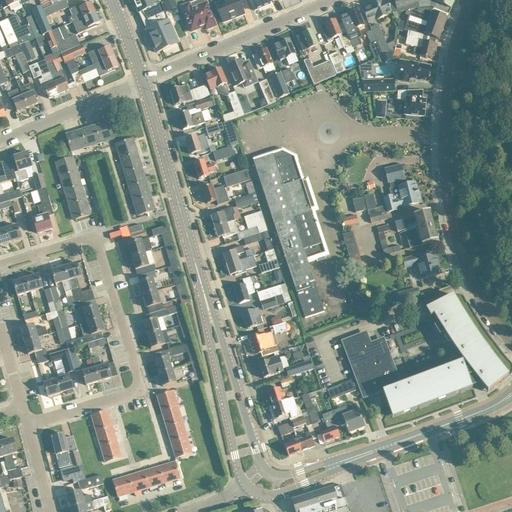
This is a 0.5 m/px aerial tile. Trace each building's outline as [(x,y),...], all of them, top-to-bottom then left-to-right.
[(4,0),(6,2),(8,7),(12,6),(15,13),(23,9),(20,2),(18,0),(4,0)] [(42,7),(41,7),(43,10),(53,5),(50,0),(38,0),(39,0),(42,7)] [(53,5),(43,10),(49,25),(52,24),(49,17),(69,8),(66,0),(53,6),(53,5)] [(165,13),(159,0),(131,0),(132,1),(133,1),(143,22),(165,13)] [(167,12),(177,8),(173,0),(168,0),(163,2),(167,12)] [(228,0),(216,5),(223,24),(244,15),(238,0),(228,0)] [(250,0),(255,11),(270,5),(268,1),(270,0),(250,0)] [(406,11),(406,12),(415,11),(417,5),(431,0),(391,0),(387,2),(382,4),(381,1),(380,2),(379,1),(376,2),(376,3),(371,5),(372,6),(363,10),(368,22),(377,19),(378,20),(387,16),(387,15),(392,13),(406,11)] [(437,3),(451,10),(455,0),(431,0),(417,5),(415,11),(430,8),(434,9),(437,3)] [(73,23),(96,13),(91,3),(87,5),(86,3),(77,7),(70,10),(72,16),(68,18),(71,24),(73,23)] [(208,6),(207,4),(207,3),(192,10),(190,4),(182,8),(191,32),(205,27),(206,30),(216,26),(208,6)] [(35,39),(36,39),(52,32),(49,25),(43,10),(41,7),(32,11),(34,16),(27,19),(29,24),(35,39)] [(405,30),(409,32),(411,32),(424,35),(436,39),(439,40),(447,19),(449,15),(434,9),(430,8),(415,11),(406,12),(405,15),(409,16),(405,30)] [(340,19),(342,24),(350,41),(360,37),(357,29),(364,26),(358,11),(348,15),(349,16),(340,19)] [(100,23),(96,13),(73,23),(78,34),(96,27),(96,25),(100,23)] [(165,13),(143,22),(150,38),(156,53),(171,47),(167,37),(174,34),(172,28),(170,25),(165,13)] [(16,16),(7,19),(17,43),(18,42),(19,45),(20,45),(29,41),(35,39),(29,24),(22,27),(16,16)] [(0,25),(9,46),(17,43),(7,19),(0,22),(0,25)] [(321,28),(327,41),(328,43),(334,41),(333,39),(338,37),(344,50),(352,47),(350,41),(342,24),(337,26),(335,21),(326,25),(326,26),(321,28)] [(372,30),(371,30),(382,56),(394,51),(395,51),(395,46),(396,44),(394,41),(387,45),(378,24),(370,28),(372,30)] [(59,29),(52,32),(62,54),(80,46),(76,35),(69,38),(65,26),(59,29)] [(382,56),(371,30),(366,33),(370,44),(369,44),(375,59),(382,56)] [(312,31),(297,37),(303,52),(319,45),(312,31)] [(52,32),(36,39),(39,45),(40,48),(49,44),(54,57),(56,62),(64,58),(62,54),(52,32)] [(408,33),(406,45),(415,47),(413,55),(421,57),(422,57),(432,59),(432,57),(433,57),(434,54),(433,53),(435,44),(436,39),(424,35),(411,32),(409,32),(408,33)] [(296,55),(293,49),(289,40),(274,47),(281,62),(296,55)] [(20,45),(19,45),(23,53),(32,49),(29,41),(20,45)] [(3,52),(3,54),(5,58),(6,58),(7,59),(15,56),(23,74),(30,71),(29,67),(23,53),(19,45),(3,52)] [(80,46),(62,54),(64,58),(65,61),(66,63),(85,55),(81,45),(80,46)] [(394,51),(393,57),(402,59),(403,54),(401,53),(402,47),(395,46),(395,51),(394,51)] [(88,54),(93,66),(114,57),(110,47),(105,49),(104,47),(88,54)] [(39,49),(31,52),(33,58),(42,55),(39,49)] [(257,54),(257,55),(253,57),(258,70),(273,65),(266,50),(257,54)] [(337,74),(346,71),(338,52),(329,56),(337,74)] [(119,67),(114,57),(93,66),(86,69),(88,74),(97,70),(100,77),(115,71),(115,69),(119,67)] [(336,76),(332,67),(330,61),(313,68),(309,59),(304,62),(308,71),(314,86),(336,76)] [(46,65),(44,60),(37,64),(29,67),(30,71),(34,80),(42,76),(43,79),(39,81),(45,96),(47,95),(49,99),(59,95),(46,65)] [(242,60),(228,66),(237,87),(243,84),(245,89),(258,83),(249,61),(243,64),(242,60)] [(52,62),(46,65),(59,95),(69,91),(69,90),(67,86),(69,86),(65,76),(63,70),(61,71),(56,73),(52,62)] [(400,78),(399,82),(409,84),(409,80),(427,83),(428,78),(430,76),(430,74),(429,72),(430,67),(401,62),(400,67),(398,68),(398,71),(399,73),(398,77),(400,78)] [(86,69),(72,75),(73,78),(75,83),(77,87),(85,84),(82,76),(88,74),(86,69)] [(235,93),(230,95),(226,85),(227,85),(221,69),(211,73),(211,74),(205,76),(211,90),(217,88),(217,89),(217,88),(219,94),(226,97),(228,96),(234,112),(222,116),(225,123),(245,115),(235,93)] [(294,81),(295,80),(290,69),(282,72),(287,84),(290,82),(294,81)] [(367,72),(359,72),(362,84),(364,84),(364,93),(394,92),(394,81),(365,82),(365,78),(367,78),(367,72)] [(289,95),(285,85),(280,73),(270,78),(279,99),(289,95)] [(36,100),(38,99),(31,83),(25,86),(24,87),(21,80),(17,82),(20,88),(19,88),(28,108),(38,104),(36,100)] [(268,105),(276,102),(267,80),(259,83),(268,105)] [(7,89),(16,86),(14,81),(5,84),(7,89)] [(188,85),(170,91),(175,106),(193,100),(190,91),(188,85)] [(206,86),(192,90),(196,100),(198,100),(209,96),(206,86)] [(19,88),(7,94),(14,109),(16,108),(18,113),(28,108),(19,88)] [(405,115),(424,117),(425,106),(424,106),(424,101),(425,101),(426,100),(422,100),(422,91),(398,92),(398,100),(406,101),(405,115)] [(245,115),(252,112),(246,95),(238,98),(245,115)] [(218,104),(216,97),(211,98),(211,99),(199,103),(194,104),(197,112),(215,106),(214,106),(218,104)] [(384,119),(386,103),(378,102),(376,118),(384,119)] [(188,112),(178,115),(183,131),(193,127),(205,123),(202,112),(189,116),(188,112)] [(109,122),(94,127),(100,144),(114,139),(109,122)] [(223,122),(211,126),(211,127),(206,129),(208,136),(220,132),(226,130),(223,122)] [(94,127),(81,131),(86,148),(100,144),(94,127)] [(71,152),(73,152),(86,148),(81,131),(66,135),(71,152)] [(191,155),(196,153),(197,156),(207,153),(205,149),(209,148),(205,134),(186,140),(191,155)] [(133,140),(116,145),(120,159),(138,154),(133,140)] [(235,155),(232,146),(213,152),(216,161),(232,157),(232,156),(235,155)] [(282,261),(286,260),(305,319),(324,312),(307,260),(325,254),(322,244),(323,244),(302,181),(305,180),(299,164),(296,165),(293,155),(285,151),(268,156),(267,154),(262,155),(263,158),(253,161),(285,256),(281,257),(282,261)] [(19,172),(15,173),(17,180),(17,183),(28,180),(25,169),(32,167),(28,154),(14,158),(19,172)] [(138,154),(120,159),(125,173),(142,168),(141,165),(138,154)] [(60,178),(77,172),(73,158),(56,163),(60,178)] [(11,160),(1,163),(4,173),(7,183),(17,180),(15,173),(11,160)] [(209,176),(208,173),(215,171),(213,165),(206,167),(204,161),(194,164),(199,180),(209,176)] [(392,197),(384,199),(388,212),(396,210),(396,208),(403,206),(403,207),(420,203),(415,184),(402,187),(401,180),(404,179),(401,166),(386,170),(389,183),(390,190),(399,188),(401,198),(394,200),(393,197),(392,197)] [(142,168),(125,173),(129,188),(146,182),(145,178),(142,168)] [(250,180),(247,170),(224,177),(227,188),(250,180)] [(65,192),(82,187),(77,172),(60,178),(65,192)] [(33,177),(38,191),(46,189),(42,175),(33,177)] [(373,181),(367,183),(367,184),(366,185),(367,190),(369,190),(369,191),(375,189),(373,181)] [(146,182),(129,188),(133,202),(151,197),(146,182)] [(249,196),(253,195),(252,194),(256,193),(252,182),(245,184),(249,196)] [(0,204),(11,202),(22,198),(20,192),(5,196),(1,184),(0,183),(0,204)] [(202,189),(207,204),(216,201),(218,206),(229,202),(224,187),(213,190),(212,186),(202,189)] [(69,206),(86,201),(82,187),(65,192),(69,206)] [(38,191),(31,193),(34,204),(41,202),(42,205),(38,207),(41,217),(34,219),(38,234),(52,230),(48,217),(54,216),(50,203),(46,189),(38,191)] [(249,196),(234,200),(237,208),(237,209),(238,209),(255,203),(253,195),(249,196)] [(383,207),(376,208),(373,195),(353,200),(355,213),(368,210),(371,224),(387,220),(385,212),(384,212),(383,207)] [(133,202),(138,216),(155,211),(154,209),(151,197),(133,202)] [(69,206),(73,220),(91,215),(86,201),(69,206)] [(0,210),(12,207),(11,202),(0,204),(0,210)] [(216,216),(211,217),(215,228),(235,221),(233,215),(235,214),(234,209),(233,208),(230,209),(225,211),(215,214),(216,216)] [(246,217),(244,217),(248,230),(257,227),(260,234),(268,232),(262,212),(261,212),(257,213),(246,217)] [(398,233),(405,231),(407,241),(409,249),(438,242),(430,212),(415,216),(415,218),(395,224),(398,233)] [(345,227),(358,224),(356,216),(343,219),(345,227)] [(235,221),(215,228),(218,238),(222,237),(223,239),(233,235),(236,234),(239,233),(237,227),(235,221)] [(18,225),(5,229),(9,243),(22,239),(18,225)] [(389,225),(377,228),(378,235),(390,231),(389,225)] [(154,237),(161,234),(165,247),(171,245),(165,227),(152,231),(154,237)] [(0,245),(9,243),(5,229),(0,230),(0,245)] [(353,231),(342,234),(344,240),(354,237),(353,231)] [(274,250),(268,232),(260,234),(243,239),(245,246),(264,240),(268,252),(274,250)] [(385,233),(378,235),(383,250),(385,256),(401,252),(400,246),(389,249),(387,244),(385,233)] [(354,237),(344,240),(346,245),(356,242),(354,237)] [(151,251),(152,251),(149,238),(128,245),(132,258),(151,251)] [(356,242),(346,245),(347,251),(357,247),(356,242)] [(171,245),(165,247),(169,260),(174,258),(171,245)] [(224,255),(227,265),(239,261),(237,255),(245,253),(243,246),(227,251),(228,253),(224,255)] [(357,247),(347,251),(349,256),(359,253),(357,247)] [(138,276),(156,270),(154,265),(155,264),(151,251),(132,258),(137,276),(138,276)] [(359,253),(349,256),(350,261),(360,258),(359,253)] [(415,256),(406,259),(403,260),(405,268),(417,265),(421,280),(442,274),(439,266),(436,255),(416,260),(415,256)] [(253,257),(239,261),(227,265),(230,276),(235,274),(235,276),(246,272),(246,271),(257,267),(253,257)] [(360,258),(350,261),(352,267),(362,264),(360,258)] [(280,269),(277,261),(259,266),(261,274),(280,269)] [(73,296),(74,296),(81,294),(76,279),(81,277),(77,264),(65,267),(73,296)] [(362,264),(352,267),(354,272),(364,269),(362,264)] [(171,267),(167,268),(169,274),(172,273),(173,273),(178,271),(176,265),(171,267)] [(67,298),(73,296),(65,267),(52,271),(56,285),(62,283),(67,298)] [(172,273),(176,285),(182,284),(178,271),(173,273),(172,273)] [(43,289),(39,275),(26,279),(30,293),(43,289)] [(345,275),(336,278),(339,287),(348,284),(345,275)] [(243,281),(244,285),(234,289),(240,304),(249,301),(247,294),(255,292),(250,278),(243,281)] [(30,293),(26,279),(13,283),(17,297),(30,293)] [(157,292),(157,291),(153,279),(139,283),(143,296),(157,292)] [(182,284),(176,285),(181,304),(187,303),(182,284)] [(275,297),(275,298),(288,294),(285,284),(257,293),(260,302),(275,297)] [(50,290),(57,311),(62,310),(56,288),(50,290)] [(398,293),(400,299),(400,302),(421,296),(418,288),(398,293)] [(288,291),(291,299),(297,298),(294,289),(288,291)] [(51,312),(48,313),(48,314),(57,311),(50,290),(45,292),(51,312)] [(360,290),(352,293),(356,308),(365,306),(360,290)] [(92,291),(81,294),(74,296),(77,306),(82,304),(95,300),(92,291)] [(157,292),(143,296),(147,308),(148,308),(150,315),(159,312),(165,310),(163,304),(161,304),(157,292)] [(291,300),(289,295),(289,296),(288,294),(275,298),(275,299),(260,303),(263,311),(277,306),(278,306),(285,304),(285,302),(291,300)] [(481,384),(488,393),(509,376),(494,356),(479,337),(466,316),(453,295),(426,311),(430,319),(434,317),(438,324),(434,327),(440,336),(444,334),(450,343),(454,349),(464,362),(400,386),(383,392),(391,415),(400,411),(401,415),(472,388),(481,384)] [(95,300),(82,304),(87,323),(88,323),(101,319),(97,306),(95,300)] [(293,303),(288,304),(289,309),(290,309),(292,317),(296,316),(294,308),(294,307),(293,303)] [(150,315),(145,316),(147,322),(152,321),(162,318),(169,316),(176,314),(180,326),(180,327),(186,325),(180,306),(174,307),(167,310),(165,310),(159,312),(150,315)] [(263,325),(258,309),(243,314),(248,330),(263,325)] [(62,310),(57,311),(63,331),(68,329),(64,316),(62,310)] [(23,315),(25,321),(38,317),(36,311),(23,315)] [(53,320),(57,333),(63,331),(57,311),(48,314),(46,315),(48,321),(53,320)] [(274,318),(271,320),(273,327),(282,324),(280,317),(276,317),(274,318)] [(147,322),(144,323),(147,336),(161,332),(166,331),(162,318),(152,321),(147,322)] [(105,332),(101,319),(88,323),(87,323),(80,325),(85,338),(72,342),(68,329),(63,331),(66,343),(69,350),(74,348),(88,344),(103,339),(101,333),(105,332)] [(20,329),(25,343),(38,338),(48,335),(45,327),(36,330),(34,325),(20,329)] [(190,337),(186,325),(180,327),(184,339),(190,337)] [(66,343),(63,331),(57,333),(61,345),(66,343)] [(161,332),(147,336),(151,349),(161,346),(165,345),(161,332)] [(262,335),(250,339),(251,341),(252,345),(253,345),(254,349),(253,349),(254,353),(255,353),(256,355),(262,353),(264,358),(281,353),(279,346),(276,347),(275,343),(272,334),(263,337),(262,335)] [(381,386),(383,392),(400,386),(383,340),(370,345),(366,334),(343,342),(362,393),(381,386)] [(38,338),(25,343),(28,355),(42,351),(38,338)] [(89,350),(108,344),(106,339),(87,345),(89,350)] [(186,345),(185,346),(187,352),(188,352),(192,365),(197,363),(191,344),(186,345)] [(74,348),(69,350),(75,372),(81,370),(77,358),(74,348)] [(158,361),(155,362),(159,374),(173,370),(169,358),(174,356),(172,349),(165,351),(156,354),(158,361)] [(69,350),(49,355),(51,361),(51,362),(62,359),(67,375),(75,372),(69,350)] [(301,352),(292,355),(294,362),(303,359),(301,352)] [(49,355),(46,356),(36,359),(38,365),(51,361),(49,355)] [(259,364),(264,379),(274,376),(274,375),(284,372),(279,356),(268,360),(268,361),(259,364)] [(112,378),(108,365),(102,367),(99,357),(93,359),(96,369),(99,382),(112,378)] [(311,360),(285,368),(288,378),(296,375),(314,369),(311,360)] [(192,365),(196,377),(201,375),(197,363),(192,365)] [(82,373),(86,386),(99,382),(96,369),(82,373)] [(176,383),(173,370),(159,374),(163,387),(176,383)] [(70,376),(57,380),(61,394),(66,392),(67,395),(73,393),(72,390),(74,390),(70,376)] [(280,382),(282,389),(295,384),(293,378),(280,382)] [(57,380),(44,384),(48,398),(61,394),(57,380)] [(352,380),(327,390),(329,394),(332,400),(356,391),(352,380)] [(295,398),(305,393),(302,388),(292,393),(295,398)] [(306,410),(308,416),(312,425),(321,422),(315,406),(313,407),(310,398),(328,391),(329,394),(327,390),(326,388),(301,396),(307,409),(306,410)] [(268,392),(272,406),(286,401),(284,394),(282,395),(280,389),(268,392)] [(174,392),(157,397),(162,413),(178,407),(174,392)] [(290,415),(286,402),(286,401),(272,406),(277,419),(290,415)] [(352,404),(335,411),(341,427),(346,425),(347,428),(346,428),(347,430),(348,429),(349,434),(365,428),(357,407),(354,408),(352,404)] [(178,407),(162,413),(166,428),(183,423),(179,411),(178,407)] [(290,416),(292,422),(308,416),(306,410),(290,416)] [(322,416),(328,430),(320,433),(324,443),(340,437),(336,428),(340,426),(340,427),(341,427),(335,411),(322,416)] [(108,412),(91,416),(96,432),(113,427),(108,412)] [(308,416),(292,422),(295,429),(306,425),(307,427),(312,425),(308,416)] [(183,423),(166,428),(171,443),(187,438),(184,426),(183,423)] [(281,437),(291,434),(295,432),(291,423),(278,428),(281,437)] [(113,427),(96,432),(100,447),(117,443),(113,427)] [(297,438),(302,452),(315,447),(310,433),(297,438)] [(77,452),(73,437),(65,439),(64,435),(52,438),(51,438),(52,440),(60,469),(72,466),(73,468),(81,465),(78,452),(77,452)] [(171,443),(176,459),(192,454),(188,440),(187,438),(171,443)] [(289,457),(302,452),(297,438),(289,441),(290,443),(284,445),(289,457)] [(17,453),(13,439),(0,442),(0,443),(4,457),(8,471),(10,480),(23,478),(21,468),(16,470),(14,464),(13,465),(10,455),(17,453)] [(100,447),(105,463),(122,458),(117,443),(100,447)] [(511,461),(460,479),(470,507),(511,493),(511,461)] [(165,484),(180,479),(175,463),(160,467),(165,484)] [(77,483),(79,483),(85,481),(81,465),(73,468),(61,471),(64,482),(76,479),(77,483)] [(165,484),(160,467),(145,472),(149,488),(165,484)] [(129,477),(134,493),(149,488),(145,472),(129,477)] [(80,488),(81,491),(104,485),(101,476),(85,481),(79,483),(80,488)] [(134,493),(129,477),(113,481),(118,498),(134,493)] [(0,511),(9,511),(10,511),(6,511),(0,491),(0,488),(7,486),(6,484),(0,485),(0,511)] [(342,485),(292,501),(296,511),(349,511),(348,508),(348,509),(345,500),(346,500),(342,485)] [(67,495),(70,508),(108,498),(108,497),(98,500),(97,495),(92,496),(91,495),(83,498),(81,491),(67,495)] [(108,498),(70,508),(70,511),(86,511),(93,509),(94,510),(104,507),(105,511),(106,511),(112,511),(108,498)]
